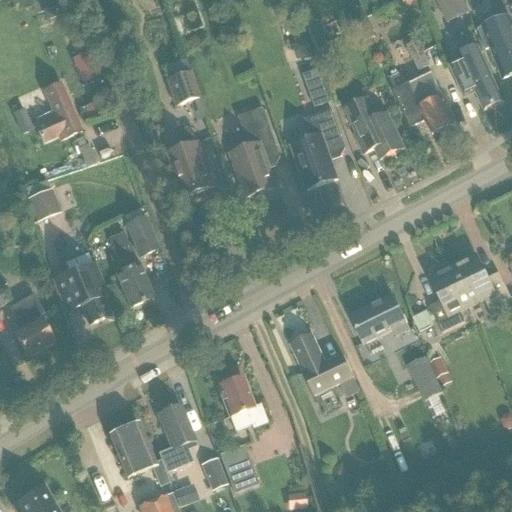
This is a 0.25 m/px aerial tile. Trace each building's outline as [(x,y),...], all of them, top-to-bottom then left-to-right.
[(404,0),(402,4),(411,8),(414,0),(404,0)] [(434,0),(447,25),(470,13),(463,0),(434,0)] [(363,42),(374,37),(367,19),(356,23),(363,42)] [(478,31),(486,51),(491,50),(503,80),(511,76),(511,28),(508,19),(478,31)] [(299,59),(313,55),(309,42),(295,46),(299,59)] [(419,72),(430,67),(418,42),(407,47),(419,72)] [(483,111),(484,112),(503,103),(503,102),(502,102),(478,49),(459,57),(461,62),(450,67),(464,100),(476,94),(484,111),(483,111)] [(90,53),(72,61),(83,85),(101,76),(90,53)] [(197,101),(188,75),(168,82),(177,108),(197,101)] [(431,75),(394,93),(411,129),(425,122),(432,136),(452,127),(440,103),(444,101),(431,75)] [(61,142),(82,132),(60,85),(43,93),(55,118),(51,120),(49,115),(36,121),(38,125),(36,126),(44,144),(59,138),(61,142)] [(380,161),(403,150),(387,116),(377,120),(367,101),(345,111),(356,134),(354,135),(364,155),(375,150),(380,161)] [(231,156),(246,201),(277,190),(270,170),(275,168),(279,160),(263,111),(254,114),(251,107),(242,110),(244,118),(240,119),(251,150),(231,156)] [(304,122),(311,141),(291,148),(308,192),(338,181),(331,162),(341,158),(345,150),(332,112),(304,122)] [(182,195),(184,200),(215,189),(199,144),(198,145),(192,130),(179,134),(184,149),(168,155),(177,180),(173,181),(179,197),(182,195)] [(60,215),(52,192),(29,201),(37,223),(60,215)] [(140,212),(124,218),(128,227),(144,221),(140,212)] [(128,227),(126,228),(139,259),(158,251),(145,220),(144,221),(128,227)] [(122,274),(116,277),(130,310),(153,300),(139,267),(138,267),(130,246),(114,253),(122,274)] [(489,312),(511,301),(499,274),(487,280),(476,257),(453,268),(472,307),(484,301),(489,312)] [(94,266),(54,283),(67,313),(81,308),(89,327),(110,318),(102,299),(107,297),(94,266)] [(465,324),(460,313),(472,307),(453,268),(430,280),(441,303),(429,309),(442,335),(465,324)] [(0,309),(8,304),(0,289),(0,309)] [(22,332),(14,337),(28,360),(55,344),(41,321),(40,321),(38,318),(43,315),(33,297),(10,311),(22,332)] [(396,338),(409,331),(392,298),(350,319),(364,346),(393,332),(396,338)] [(427,312),(414,318),(421,333),(434,327),(427,312)] [(312,337),(291,347),(316,397),(354,378),(343,357),(343,356),(326,364),(312,337)] [(425,403),(442,395),(440,390),(428,367),(425,359),(407,367),(425,403)] [(439,361),(428,367),(440,390),(451,385),(439,361)] [(221,387),(218,388),(230,419),(231,422),(235,433),(252,427),(253,430),(254,430),(256,429),(257,429),(266,425),(260,407),(253,410),(252,406),(251,404),(242,380),(231,383),(229,382),(222,384),(221,387)] [(180,407),(158,416),(172,451),(159,456),(165,473),(166,476),(194,465),(189,453),(197,449),(195,442),(180,407)] [(504,417),(502,422),(505,428),(509,430),(511,428),(511,417),(509,416),(504,417)] [(152,470),(159,488),(169,484),(160,462),(154,465),(138,426),(109,438),(127,480),(152,470)] [(258,487),(245,447),(220,456),(234,496),(258,487)] [(367,488),(393,476),(387,462),(380,466),(378,462),(359,471),(367,488)] [(213,492),(225,487),(216,463),(203,468),(213,492)] [(58,511),(45,490),(42,491),(38,490),(32,494),(31,497),(12,508),(14,511),(58,511)] [(185,490),(174,494),(180,510),(191,506),(185,490)] [(178,511),(172,495),(163,498),(138,508),(139,511),(178,511)] [(297,511),(308,511),(305,495),(287,498),(288,511),(297,511)]
